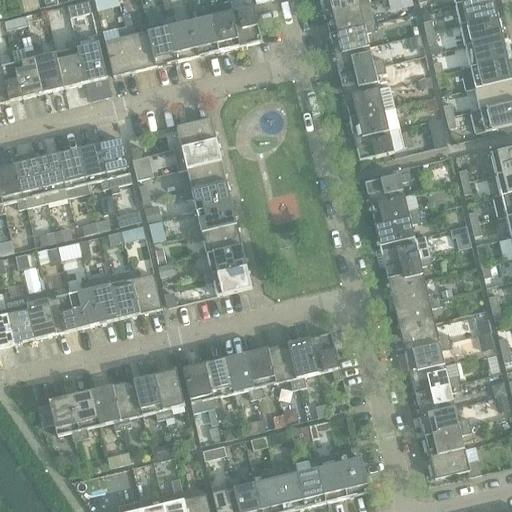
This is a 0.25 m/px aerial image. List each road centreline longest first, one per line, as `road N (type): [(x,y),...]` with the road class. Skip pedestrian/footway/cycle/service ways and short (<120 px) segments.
road 1 (residential): [(7,386),(358,304)]
road 2 (residential): [(0,139),(300,72)]
road 3 (residential): [(358,304),(300,72)]
road 4 (residential): [(406,511),(358,304)]
